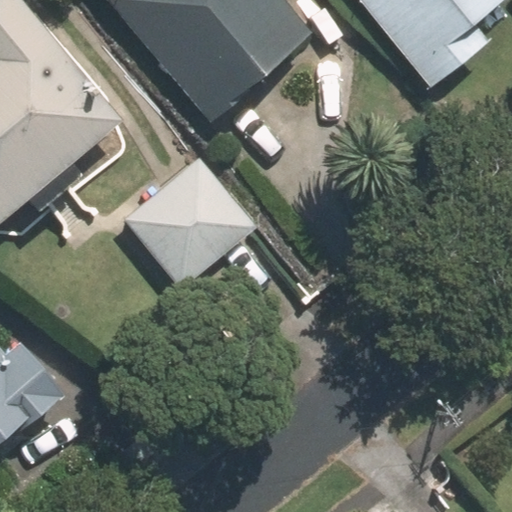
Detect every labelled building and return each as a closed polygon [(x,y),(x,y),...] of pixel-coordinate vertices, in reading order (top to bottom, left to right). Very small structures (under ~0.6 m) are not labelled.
[(0,0),(0,215),(110,123),(6,0),(0,0)] [(270,0),(97,0),(198,123),(302,39),(270,0)] [(347,0),(422,90),(478,45),(462,25),(493,0),(347,0)] [(252,228),(193,159),(118,223),(176,291),(252,228)] [(11,349),(0,358),(0,435),(16,422),(21,429),(55,401),(11,349)]
